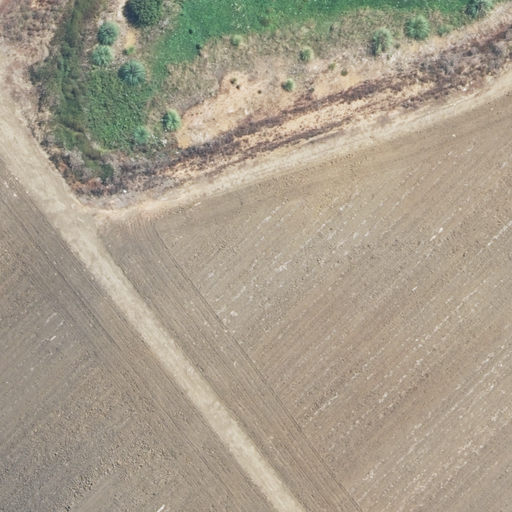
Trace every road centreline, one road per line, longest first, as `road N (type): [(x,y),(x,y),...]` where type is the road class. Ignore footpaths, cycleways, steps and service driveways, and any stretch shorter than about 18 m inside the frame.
road 1 (track): [(511,89),(414,139),(66,243)]
road 2 (track): [(0,160),(281,511)]
